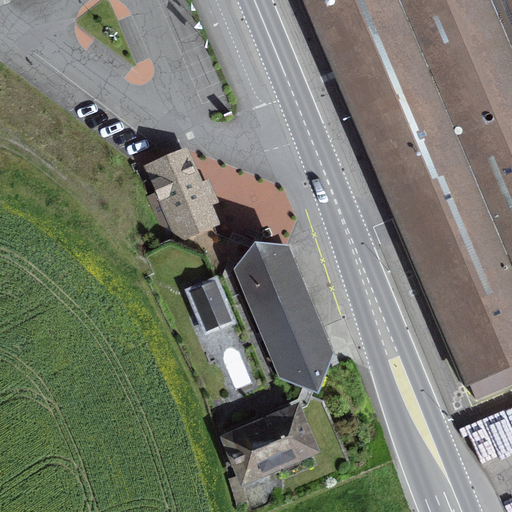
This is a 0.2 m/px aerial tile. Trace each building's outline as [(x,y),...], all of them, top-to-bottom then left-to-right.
[(511,0),(298,0),(465,395),(511,374),(511,0)] [(167,248),(212,227),(176,150),(131,171),(167,248)] [(278,252),(230,270),(273,388),(312,406),(325,372),(278,252)] [(201,337),(225,326),(208,286),(183,296),(201,337)] [(218,438),(237,502),(330,475),(310,410),(218,438)]
